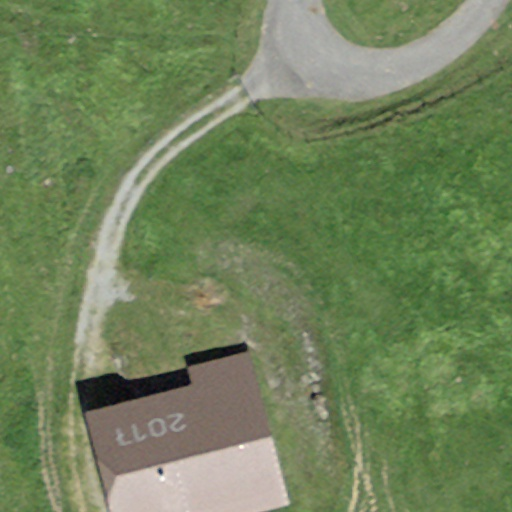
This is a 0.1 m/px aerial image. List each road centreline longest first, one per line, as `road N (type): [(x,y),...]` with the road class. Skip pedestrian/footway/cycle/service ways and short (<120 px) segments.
road 1 (track): [(138,174),(106,240),(76,407),(88,511)]
road 2 (track): [(474,0),(416,50),(366,66),(326,66),(294,44)]
road 3 (track): [(294,44),(138,174)]
